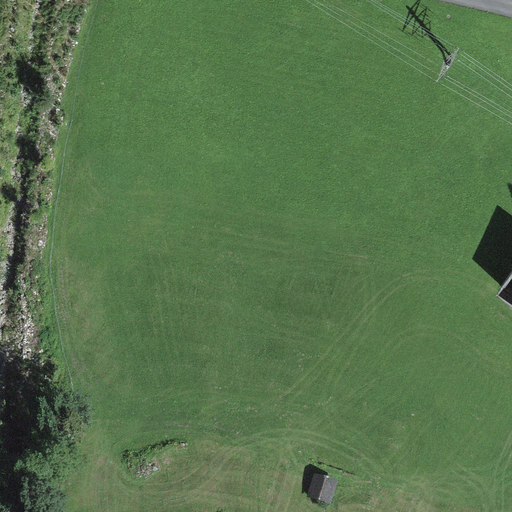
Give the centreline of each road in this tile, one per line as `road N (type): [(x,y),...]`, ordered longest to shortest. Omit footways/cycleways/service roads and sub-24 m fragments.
road 1 (motorway): [(0,23),(336,237),(511,361)]
road 2 (motorway): [(511,178),(241,0)]
